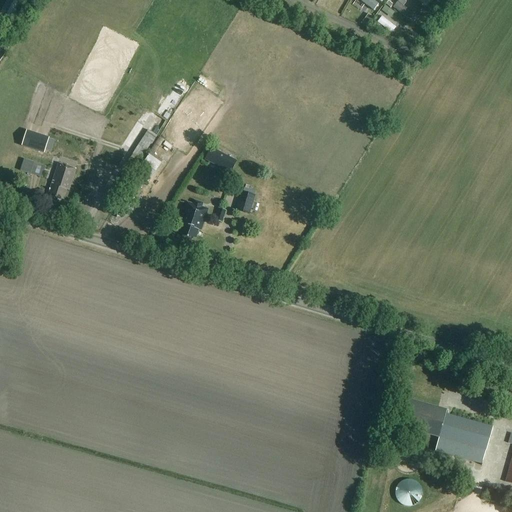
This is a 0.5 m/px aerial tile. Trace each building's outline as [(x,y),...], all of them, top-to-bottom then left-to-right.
[(20,0),(6,0),(0,11),(0,12),(7,16),(4,20),(9,23),(12,19),(22,1),(20,0)] [(324,7),(338,15),(346,0),(339,0),(338,0),(333,0),(332,3),(329,3),(322,0),(319,0),(317,5),(323,8),(324,7)] [(356,0),(373,12),(378,6),(369,0),(356,0)] [(399,0),(392,9),(408,21),(413,15),(403,7),(406,3),(402,0),(399,0)] [(388,1),(384,6),(389,9),(393,4),(388,1)] [(376,24),(391,35),(396,28),(382,17),(376,24)] [(131,155),(127,161),(133,165),(137,159),(139,160),(156,135),(148,129),(131,155)] [(49,138),(26,130),(21,146),(44,153),(49,138)] [(210,147),(204,160),(224,170),(230,158),(210,147)] [(162,160),(150,152),(130,183),(133,185),(140,189),(146,179),(149,180),(162,160)] [(33,162),(23,159),(19,170),(29,173),(33,162)] [(68,190),(75,169),(58,163),(48,193),(51,194),(50,196),(60,199),(61,197),(64,198),(66,189),(68,190)] [(126,196),(135,201),(142,191),(140,189),(133,185),(126,196)] [(236,210),(249,214),(255,196),(254,195),(255,191),(244,188),(243,192),(242,192),(236,210)] [(200,230),(207,209),(200,207),(202,203),(194,201),(193,205),(186,203),(180,224),(182,224),(180,233),(182,234),(182,236),(191,239),(192,237),(195,238),(198,229),(200,230)] [(215,221),(222,223),(226,211),(219,209),(215,221)] [(481,464),(485,451),(491,427),(445,414),(446,410),(404,398),(396,425),(439,438),(435,451),(481,464)] [(405,480),(404,480),(401,482),(399,483),(397,486),(395,488),(395,491),(395,494),(395,496),(396,499),(398,503),(401,505),(404,506),(408,507),(412,506),(415,505),(418,503),(420,500),(421,496),(421,493),(421,489),(419,486),(417,483),(414,481),(411,480),(408,480),(405,480)]
